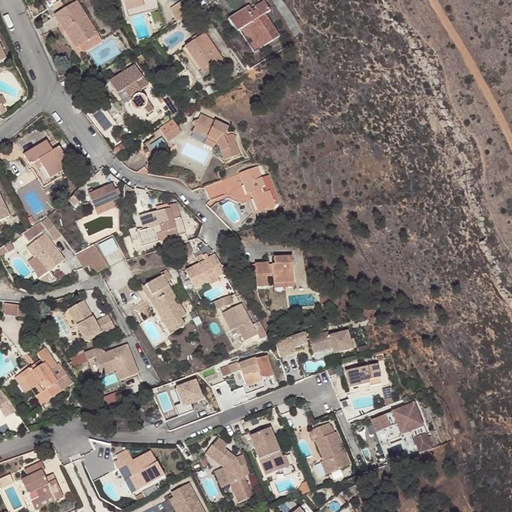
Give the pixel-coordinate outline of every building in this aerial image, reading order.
[(62,0),(61,0),(54,5),(57,9),(62,6),(64,8),(66,6),(62,0)] [(144,6),(142,1),(125,6),(127,11),(144,6)] [(250,7),(230,20),(238,32),(246,27),(260,48),(280,35),(266,13),(271,10),(265,1),(255,8),(257,10),(254,12),(250,7)] [(83,53),(102,40),(91,23),(89,25),(85,19),(87,17),(77,2),(54,16),(65,32),(68,30),(79,47),(79,46),(83,53)] [(182,2),(170,8),(177,23),(180,21),(185,17),(188,16),(182,2)] [(75,49),(79,47),(68,30),(65,32),(75,49)] [(185,47),(201,71),(210,65),(212,69),(224,61),(205,34),(185,47)] [(124,90),(131,101),(131,102),(131,103),(131,104),(131,105),(132,105),(132,106),(132,107),(133,107),(133,108),(134,109),(135,109),(136,110),(137,110),(138,110),(139,110),(140,110),(141,110),(142,110),(142,109),(143,109),(143,108),(144,108),(148,114),(153,110),(140,91),(148,86),(134,65),(109,81),(118,94),(124,90)] [(212,69),(210,65),(201,71),(204,74),(212,69)] [(124,90),(118,94),(124,105),(131,101),(124,90)] [(168,105),(176,116),(181,112),(174,101),(168,105)] [(196,130),(210,136),(208,139),(206,144),(216,148),(218,143),(221,144),(228,160),(243,154),(237,140),(234,134),(232,135),(229,131),(231,127),(203,115),(200,121),(196,123),(197,128),(196,130)] [(169,137),(174,135),(173,134),(167,126),(163,128),(169,137)] [(174,150),(169,143),(176,139),(174,135),(169,137),(163,128),(153,135),(156,139),(145,146),(155,162),(174,150)] [(195,133),(208,139),(210,136),(196,130),(195,133)] [(31,165),(33,163),(39,160),(43,166),(50,179),(72,166),(60,147),(53,151),(47,141),(24,154),(31,165)] [(114,150),(118,155),(130,148),(126,142),(114,150)] [(43,166),(39,160),(33,163),(37,170),(43,166)] [(261,166),(246,172),(250,183),(247,185),(251,194),(254,192),(258,191),(260,196),(256,197),(262,212),(271,208),(272,211),(278,209),(279,206),(273,190),(267,193),(265,188),(269,187),(261,166)] [(246,172),(242,173),(247,185),(250,183),(246,172)] [(223,180),(206,186),(211,200),(229,194),(223,180)] [(92,198),(100,212),(120,200),(122,199),(121,195),(117,190),(114,185),(97,195),(92,198)] [(0,195),(0,220),(10,216),(0,195)] [(120,200),(100,212),(103,217),(123,205),(120,200)] [(155,228),(148,230),(143,232),(140,233),(145,248),(190,234),(181,203),(173,205),(174,209),(162,212),(151,215),(155,228)] [(155,228),(151,215),(145,217),(148,230),(155,228)] [(47,228),(55,240),(62,235),(49,217),(42,221),(28,231),(23,233),(29,241),(47,228)] [(27,247),(35,257),(35,258),(37,256),(48,272),(50,270),(64,260),(45,234),(27,247)] [(84,268),(92,264),(97,274),(110,268),(104,256),(119,248),(112,235),(77,253),(84,268)] [(10,244),(4,247),(8,253),(13,249),(10,244)] [(214,258),(215,258),(192,271),(202,289),(216,281),(225,276),(232,272),(222,253),(214,258)] [(35,257),(29,262),(35,270),(38,278),(42,280),(47,281),(51,281),(56,279),(50,270),(48,272),(37,256),(35,258),(35,257)] [(277,268),(273,269),(273,266),(272,262),(259,264),(260,277),(261,287),(274,286),(272,276),(277,275),(278,283),(299,281),(296,256),(278,258),(279,265),(276,265),(277,268)] [(248,279),(260,277),(259,264),(247,265),(248,279)] [(143,287),(154,305),(157,303),(175,332),(186,326),(181,319),(187,315),(180,304),(179,305),(168,287),(169,286),(167,282),(172,279),(167,272),(143,287)] [(225,276),(216,281),(217,284),(227,279),(225,276)] [(322,293),(323,306),(331,306),(330,292),(322,293)] [(242,304),(238,295),(224,301),(223,301),(227,310),(242,304)] [(95,321),(93,319),(95,318),(86,301),(74,307),(83,323),(80,325),(89,341),(101,333),(102,335),(115,327),(108,315),(98,321),(97,320),(95,321)] [(175,332),(157,303),(154,305),(172,334),(175,332)] [(246,328),(248,331),(253,342),(267,335),(262,326),(250,303),(231,314),(240,331),(244,329),(246,328)] [(18,317),(18,315),(19,306),(19,305),(6,304),(5,315),(18,317)] [(27,307),(19,306),(18,315),(26,316),(27,307)] [(70,309),(80,325),(83,323),(74,307),(70,309)] [(269,322),(262,326),(267,335),(253,342),(257,348),(277,338),(269,322)] [(330,333),(310,338),(315,354),(334,349),(335,355),(355,349),(350,331),(332,337),(330,333)] [(276,344),(282,359),(298,353),(292,338),(276,344)] [(130,344),(108,353),(105,345),(87,352),(90,360),(98,357),(105,375),(118,369),(123,380),(141,372),(130,344)] [(31,367),(22,374),(32,389),(37,386),(41,392),(47,401),(64,389),(50,369),(57,363),(46,347),(38,353),(45,362),(34,370),(31,367)] [(221,369),(205,379),(213,387),(221,380),(224,378),(223,376),(233,371),(238,386),(256,380),(256,382),(274,376),(268,356),(257,359),(256,356),(238,364),(238,362),(221,369)] [(374,362),(344,374),(350,390),(369,382),(370,385),(382,381),(374,362)] [(57,363),(50,369),(64,389),(72,383),(57,363)] [(26,393),(32,389),(22,374),(16,379),(26,393)] [(173,386),(180,406),(202,400),(195,379),(173,386)] [(152,389),(162,418),(182,411),(172,382),(152,389)] [(0,393),(0,407),(2,411),(5,417),(17,411),(2,392),(0,393)] [(42,404),(47,401),(41,392),(36,396),(42,404)] [(412,454),(435,446),(416,401),(373,419),(383,442),(403,434),(412,454)] [(353,464),(339,431),(336,432),(332,422),(312,430),(317,441),(319,440),(327,460),(324,461),(329,474),(333,473),(344,468),(353,464)] [(255,433),(271,472),(290,464),(286,454),(284,454),(283,449),(284,449),(275,425),(255,433)] [(226,466),(233,483),(247,477),(247,475),(253,472),(246,454),(239,457),(227,448),(230,444),(220,436),(208,452),(226,466)] [(136,491),(164,476),(150,451),(133,460),(127,450),(117,456),(119,460),(113,463),(117,470),(126,465),(132,476),(129,478),(136,491)] [(93,473),(104,470),(101,458),(89,462),(93,473)] [(57,483),(49,486),(47,481),(43,474),(46,472),(43,465),(26,473),(29,481),(23,483),(34,507),(54,497),(57,503),(65,500),(57,483)] [(127,475),(129,478),(132,476),(126,465),(117,470),(122,478),(127,475)] [(224,487),(233,483),(226,466),(217,470),(224,487)] [(344,468),(333,473),(335,478),(346,474),(344,468)] [(54,477),(47,481),(49,486),(57,483),(54,477)] [(12,478),(0,482),(0,487),(2,491),(15,485),(12,478)] [(177,496),(186,510),(186,511),(208,511),(192,482),(175,492),(177,496)] [(144,494),(137,498),(140,504),(147,500),(144,494)] [(182,511),(186,510),(177,496),(173,498),(180,511),(182,511)] [(35,511),(37,511),(57,503),(54,497),(34,507),(35,511)]
